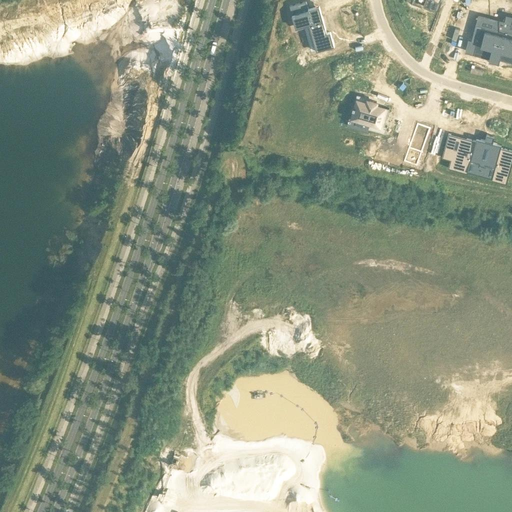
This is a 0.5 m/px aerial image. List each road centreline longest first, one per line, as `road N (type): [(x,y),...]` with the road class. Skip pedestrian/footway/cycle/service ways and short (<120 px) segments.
road 1 (secondary): [(213,0),(125,288),(41,511)]
road 2 (secondary): [(55,511),(140,285),(226,0)]
road 3 (residential): [(375,0),(389,38),(412,66),(511,101)]
